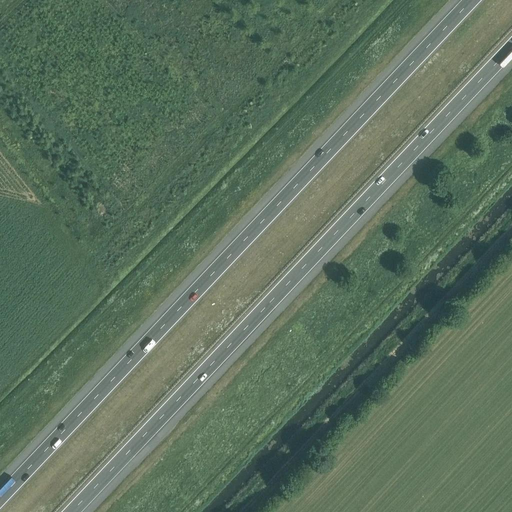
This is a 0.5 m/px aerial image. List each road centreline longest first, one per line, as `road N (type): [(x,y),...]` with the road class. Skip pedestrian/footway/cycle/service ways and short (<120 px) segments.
road 1 (motorway): [(470,0),(0,496)]
road 2 (motorway): [(71,511),(511,46)]
